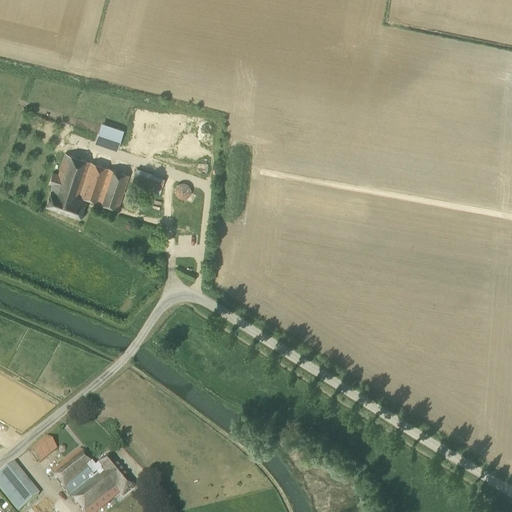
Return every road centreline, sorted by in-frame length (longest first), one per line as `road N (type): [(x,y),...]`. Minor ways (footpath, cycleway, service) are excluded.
road 1 (unclassified): [(511,492),(198,297),(169,298),(140,337)]
road 2 (unclassified): [(0,468),(140,337)]
